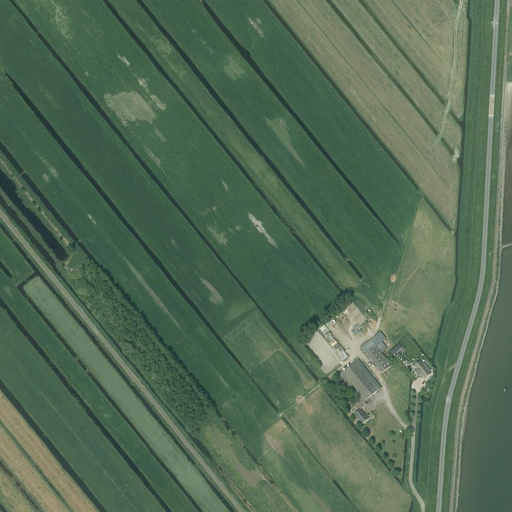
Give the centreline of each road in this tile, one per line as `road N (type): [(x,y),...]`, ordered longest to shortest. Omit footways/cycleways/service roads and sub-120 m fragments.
road 1 (track): [(445,511),(451,415),(486,287),(505,0)]
road 2 (tertiary): [(438,511),(447,406),(480,286),(497,0)]
road 3 (track): [(460,0),(436,141)]
